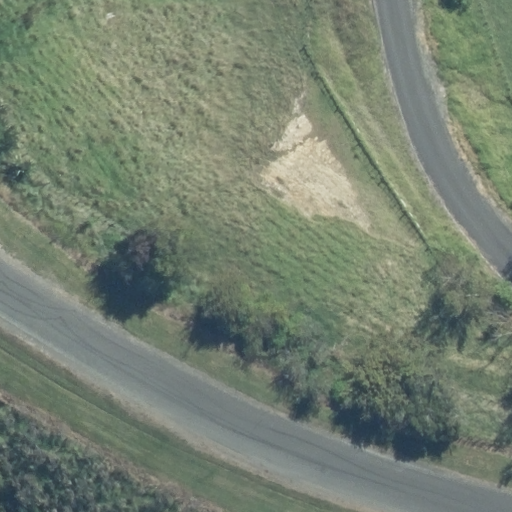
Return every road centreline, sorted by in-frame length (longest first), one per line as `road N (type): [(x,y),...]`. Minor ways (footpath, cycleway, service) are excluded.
road 1 (residential): [(0,279),(231,405),(511,501)]
road 2 (unknown): [(511,233),(422,108),(384,0)]
